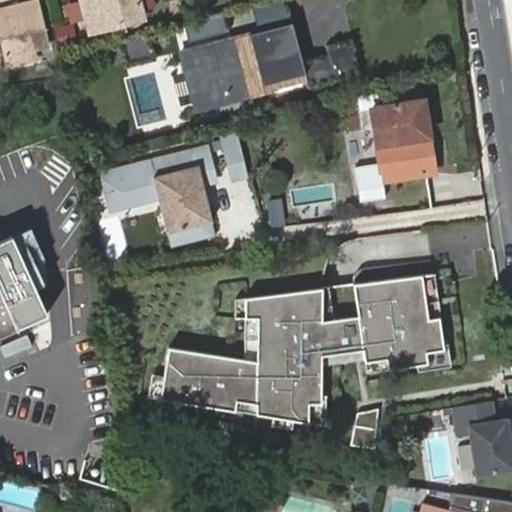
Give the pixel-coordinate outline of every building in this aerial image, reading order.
[(36,0),(0,9),(0,30),(5,51),(8,66),(35,60),(33,50),(48,46),(36,0)] [(143,17),(138,0),(81,0),(82,1),(87,19),(90,31),(106,27),(109,26),(139,18),(143,17)] [(87,19),(82,1),(66,5),(71,23),(87,19)] [(293,21),(249,33),(263,87),(307,75),(293,21)] [(57,28),(60,47),(76,44),(73,25),(57,28)] [(146,56),(142,35),(125,38),(129,60),(146,56)] [(429,136),(423,99),(363,108),(358,114),(359,125),(366,128),(373,127),(376,144),(378,160),(371,161),(365,166),(367,177),(374,180),(434,172),(429,136)] [(209,142),(98,170),(109,213),(160,200),(172,247),(218,236),(205,187),(219,183),(209,142)] [(435,363),(421,276),(354,286),(359,318),(320,324),(321,292),(258,301),(257,366),(176,353),(166,404),(319,425),(322,359),(363,350),(366,372),(435,363)] [(0,334),(17,327),(0,289),(0,334)] [(494,399),(451,406),(456,438),(471,435),(478,477),(511,471),(511,427),(511,419),(498,421),(494,399)] [(202,457),(196,481),(222,488),(228,463),(202,457)] [(275,468),(269,494),(282,497),(288,471),(275,468)] [(355,490),(357,498),(365,496),(364,488),(355,490)] [(457,511),(423,502),(420,511),(457,511)]
